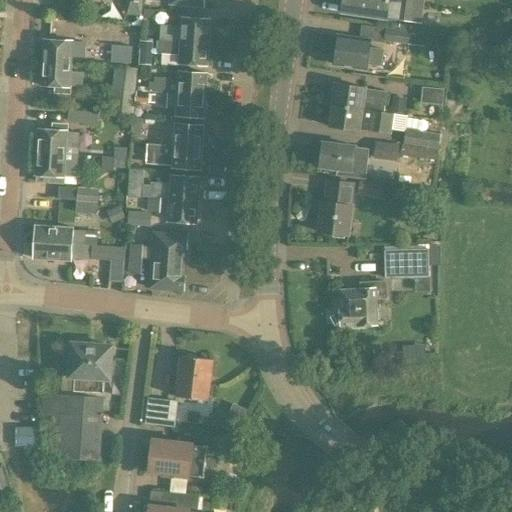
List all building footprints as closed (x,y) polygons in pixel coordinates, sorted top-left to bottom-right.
[(412,5),(388,2),(377,0),(343,0),(341,13),(398,21),(398,16),(410,18),(412,5)] [(159,40),(208,43),(210,20),(182,18),(181,29),(172,28),(173,26),(169,26),(169,28),(160,27),(159,40)] [(368,48),(369,41),(337,37),(333,65),(365,69),(366,65),(380,67),(382,50),(368,48)] [(72,42),(43,40),(42,63),(71,65),(71,57),(84,58),(85,43),(72,42)] [(207,67),(208,43),(159,40),(158,55),(170,56),(171,52),(179,54),(179,64),(207,67)] [(143,62),(154,62),(154,41),(143,41),(143,62)] [(131,47),(111,46),(110,64),(130,65),(131,47)] [(70,72),(71,65),(42,63),(40,87),(55,87),(55,93),(69,94),(69,87),(81,88),(82,73),(70,72)] [(132,116),(137,70),(114,66),(109,113),(132,116)] [(155,93),(205,96),(206,74),(178,72),(178,82),(168,81),(168,79),(156,79),(155,93)] [(332,106),(362,110),(363,104),(372,105),(372,106),(384,107),(387,92),(365,90),(365,89),(335,84),(334,89),(331,88),(329,101),(332,102),(332,106)] [(442,106),(443,90),(422,88),(420,104),(442,106)] [(135,104),(148,105),(148,93),(135,92),(135,104)] [(203,119),(205,96),(155,93),(154,108),(166,109),(166,107),(176,107),(175,117),(203,119)] [(406,111),(406,95),(395,95),(395,111),(406,111)] [(362,110),(332,106),(328,127),(359,132),(359,130),(368,131),(367,131),(390,135),(394,115),(371,111),(362,110)] [(101,121),(101,110),(72,110),(72,121),(101,121)] [(202,134),(203,127),(175,124),(174,135),(164,134),(165,131),(153,131),(152,145),(147,144),(147,145),(201,148),(201,147),(205,147),(208,144),(209,137),(206,134),(202,134)] [(38,129),(36,153),(77,156),(79,133),(67,132),(67,131),(66,131),(67,126),(53,125),(52,130),(38,129)] [(440,135),(432,135),(432,134),(406,130),(403,145),(429,148),(438,150),(440,135)] [(399,146),(375,143),(373,160),(397,163),(399,146)] [(363,178),(367,154),(353,152),(353,148),(322,144),(319,168),(336,170),(336,174),(363,178)] [(200,170),(201,148),(147,145),(146,164),(172,166),(172,168),(200,170)] [(437,151),(401,146),(400,157),(436,162),(437,151)] [(115,150),(114,159),(125,160),(126,151),(115,150)] [(63,184),(64,177),(76,178),(77,156),(36,153),(34,176),(36,176),(36,182),(63,184)] [(125,169),(125,160),(114,159),(113,168),(125,169)] [(141,197),(148,197),(149,185),(142,185),(143,170),(128,170),(127,197),(141,198),(141,197)] [(171,176),(169,199),(197,201),(199,178),(171,176)] [(346,236),(350,206),(353,183),(326,179),(323,203),(322,203),(318,232),(346,236)] [(358,195),(379,198),(380,184),(359,182),(358,195)] [(76,202),(96,203),(97,189),(77,189),(76,202)] [(160,210),(161,198),(148,197),(147,212),(160,213),(160,210)] [(169,199),(161,198),(160,210),(168,211),(169,199)] [(197,201),(169,199),(168,211),(168,222),(196,224),(197,201)] [(72,228),(35,226),(34,243),(96,247),(97,232),(72,230),(72,228)] [(129,259),(141,260),(152,261),(185,263),(187,236),(154,233),(153,249),(142,248),(142,245),(130,245),(129,259)] [(96,248),(96,247),(34,243),(34,245),(32,245),(29,248),(28,253),(31,257),(33,257),(33,260),(70,262),(70,260),(90,261),(91,247),(96,248)] [(110,260),(124,260),(124,249),(110,248),(110,260)] [(428,277),(427,249),(384,251),(385,279),(428,277)] [(141,260),(129,259),(128,274),(140,275),(141,260)] [(185,263),(152,261),(150,288),(183,291),(185,263)] [(385,282),(359,283),(359,290),(339,291),(340,309),(339,309),(339,310),(336,314),(336,321),(340,325),(340,327),(377,325),(375,299),(385,298),(385,282)] [(71,344),(69,376),(63,376),(62,395),(103,398),(104,380),(109,380),(111,346),(87,345),(84,341),(77,340),(73,344),(71,344)] [(206,401),(211,360),(181,356),(176,397),(206,401)] [(103,398),(62,395),(41,394),(44,458),(99,462),(103,398)] [(149,417),(180,420),(181,399),(151,396),(149,417)] [(177,441),(152,438),(148,472),(161,473),(160,477),(174,479),(174,475),(203,479),(207,447),(203,447),(205,433),(178,430),(177,441)] [(0,496),(11,493),(3,467),(0,467),(0,496)] [(196,511),(199,497),(171,494),(169,509),(144,506),(143,511),(196,511)]
